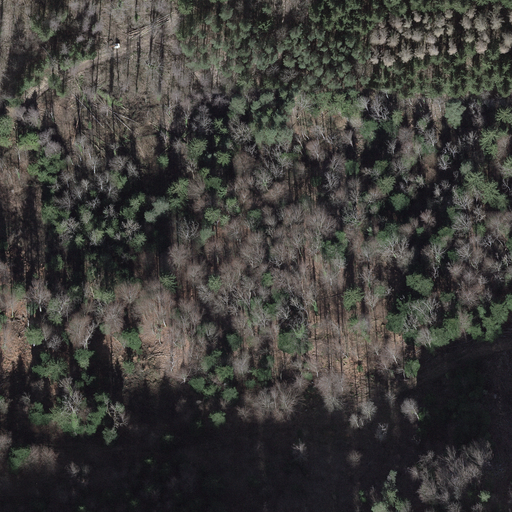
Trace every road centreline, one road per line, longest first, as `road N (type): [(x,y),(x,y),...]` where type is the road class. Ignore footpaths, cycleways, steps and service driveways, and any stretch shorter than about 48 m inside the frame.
road 1 (track): [(0,424),(43,446),(199,445),(349,414),(511,342)]
road 2 (track): [(0,116),(87,48),(151,34),(192,0)]
